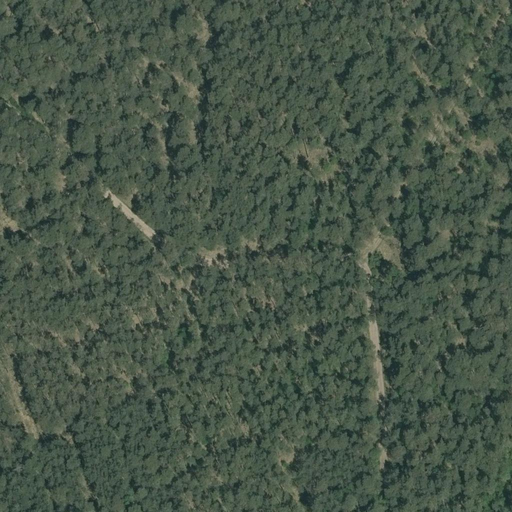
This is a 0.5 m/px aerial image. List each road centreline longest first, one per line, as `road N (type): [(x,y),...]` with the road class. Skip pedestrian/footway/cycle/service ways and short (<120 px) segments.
road 1 (track): [(395,511),(372,257),(223,269),(0,90)]
road 2 (track): [(372,257),(511,12)]
